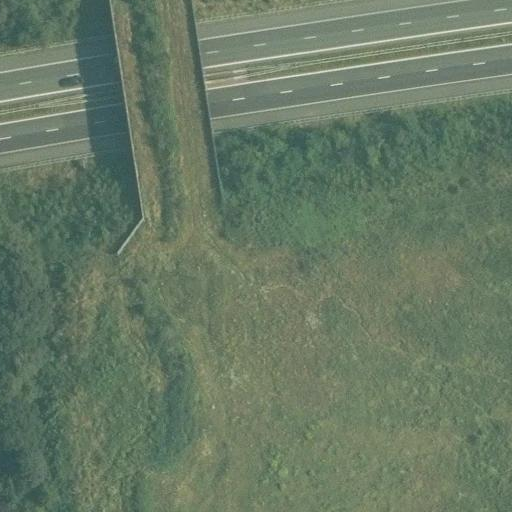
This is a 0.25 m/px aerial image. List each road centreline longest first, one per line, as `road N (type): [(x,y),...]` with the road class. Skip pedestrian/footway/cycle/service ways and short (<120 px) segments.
road 1 (motorway): [(0,142),(511,61)]
road 2 (motorway): [(511,10),(0,89)]
